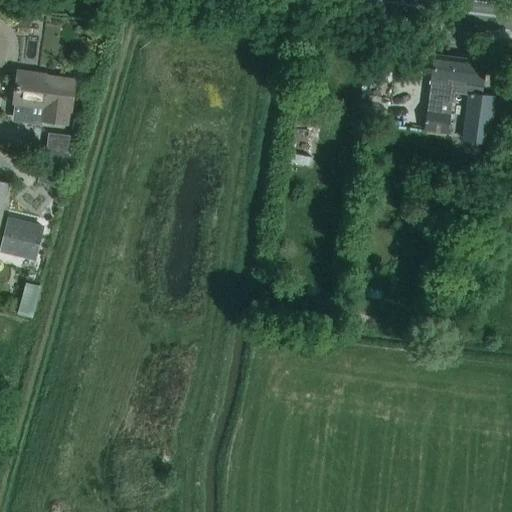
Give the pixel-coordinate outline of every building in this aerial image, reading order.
[(447,87),(451,56),(435,53),(429,98),(430,99),(428,111),(427,111),(425,129),(448,133),(452,102),(453,102),(455,92),(455,91),(452,91),(451,88),(447,87)] [(486,61),(451,56),(447,87),(451,88),(452,91),(455,91),(455,92),(469,94),(463,139),(488,142),(494,96),(481,95),(486,61)] [(36,78),(37,75),(37,73),(19,71),(15,102),(45,106),(43,119),(67,122),(69,109),(70,110),(74,80),(44,76),(44,79),(36,78)] [(354,119),(351,142),(363,144),(367,121),(354,119)] [(296,125),(291,166),(315,169),(321,128),(296,125)] [(0,180),(0,221),(9,182),(0,180)] [(8,218),(4,238),(1,250),(35,258),(42,226),(8,218)] [(31,312),(39,284),(27,281),(19,308),(31,312)]
